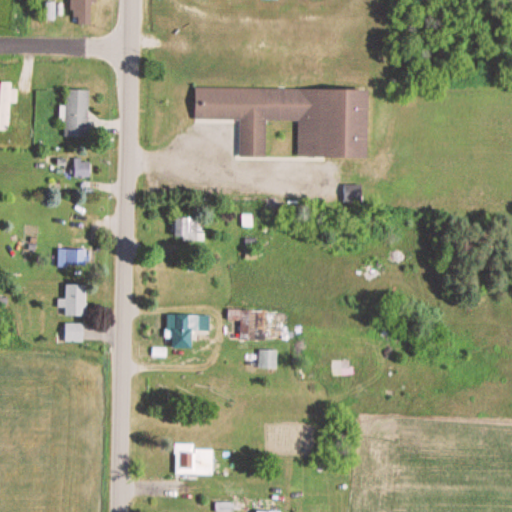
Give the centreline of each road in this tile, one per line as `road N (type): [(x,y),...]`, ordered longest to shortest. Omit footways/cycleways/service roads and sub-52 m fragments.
road 1 (residential): [(120,511),(134,0)]
road 2 (residential): [(133,44),(0,41)]
